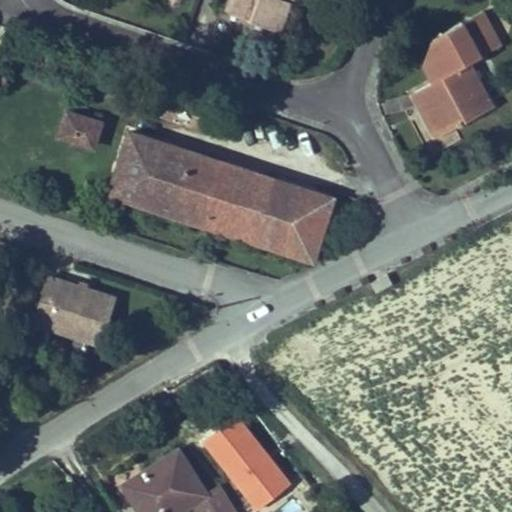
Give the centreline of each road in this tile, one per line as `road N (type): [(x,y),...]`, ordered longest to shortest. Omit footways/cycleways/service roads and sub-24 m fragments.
road 1 (tertiary): [(0,472),(230,323),(279,300)]
road 2 (tertiary): [(0,209),(279,300)]
road 3 (unclassified): [(60,19),(334,103)]
road 4 (track): [(384,511),(218,331)]
road 5 (tertiary): [(279,300),(415,230)]
road 6 (unclassified): [(415,230),(334,103)]
